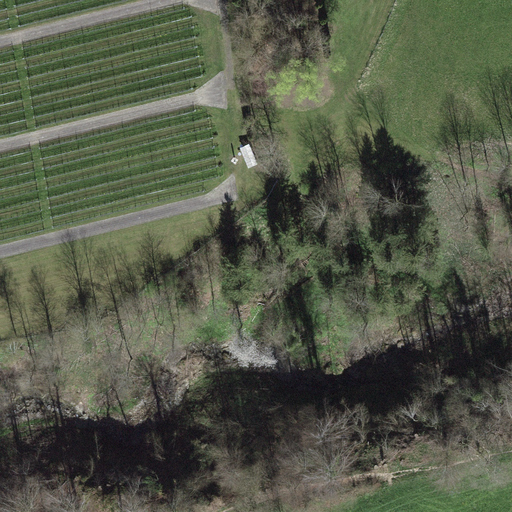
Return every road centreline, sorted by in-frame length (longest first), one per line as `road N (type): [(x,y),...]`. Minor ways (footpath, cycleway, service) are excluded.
road 1 (track): [(227,0),(244,189),(0,250)]
road 2 (track): [(235,89),(0,147)]
road 3 (track): [(0,41),(166,0)]
